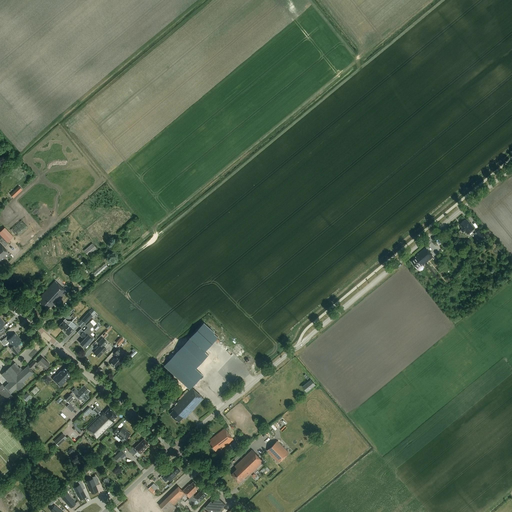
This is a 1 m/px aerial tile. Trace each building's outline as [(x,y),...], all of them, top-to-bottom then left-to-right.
[(19,187),(10,195),(13,198),(17,195),(22,190),(19,187)] [(462,228),(460,230),(463,233),(465,231),(468,235),(474,229),(466,220),(465,221),(464,220),(461,223),(462,225),(461,226),(462,228)] [(5,228),(0,231),(0,234),(7,242),(13,237),(6,229),(5,228)] [(479,229),(475,232),(480,238),(484,235),(479,229)] [(10,255),(0,243),(0,261),(7,256),(8,257),(10,255)] [(84,251),(88,256),(96,249),(92,243),(84,251)] [(72,251),(74,254),(81,249),(79,246),(72,251)] [(416,258),(411,262),(417,269),(422,265),(423,266),(433,257),(426,248),(418,254),(418,255),(415,257),(416,258)] [(41,300),(38,302),(47,310),(50,307),(51,308),(55,304),(67,292),(55,281),(51,286),(39,298),(41,300)] [(92,309),(82,320),(86,324),(96,313),(92,309)] [(58,327),(63,331),(68,326),(68,325),(71,322),(67,321),(65,319),(58,327)] [(73,330),(76,326),(71,321),(71,322),(68,325),(68,326),(63,331),(68,336),(73,330)] [(84,339),(80,343),(82,345),(81,346),(83,347),(84,347),(85,348),(92,340),(92,339),(94,338),(90,334),(92,332),(89,330),(93,326),(90,322),(86,326),(88,328),(83,331),(80,335),(84,339)] [(177,352),(203,376),(229,348),(203,324),(177,352)] [(192,328),(187,334),(191,337),(196,331),(192,328)] [(8,342),(10,344),(18,337),(15,333),(10,338),(8,336),(1,341),(5,345),(8,342)] [(18,337),(10,344),(12,346),(10,348),(15,355),(21,350),(17,346),(22,341),(18,337)] [(104,347),(107,343),(102,339),(98,343),(100,346),(94,353),(99,358),(107,350),(104,347)] [(126,356),(123,353),(124,353),(119,349),(113,354),(116,357),(111,362),(111,363),(111,364),(111,365),(112,367),(114,367),(114,366),(116,367),(123,359),(126,356)] [(203,376),(177,352),(164,366),(190,390),(177,404),(173,400),(171,402),(176,406),(172,410),(173,411),(170,414),(179,423),(183,418),(185,419),(204,399),(193,389),(194,388),(193,386),(203,376)] [(50,364),(42,357),(38,361),(38,362),(37,363),(34,360),(29,366),(31,369),(35,365),(37,366),(39,364),(46,369),(50,364)] [(27,367),(21,372),(21,371),(22,370),(20,368),(19,368),(15,363),(3,374),(5,376),(4,378),(9,384),(5,387),(10,394),(16,388),(18,390),(24,384),(23,382),(33,373),(27,367)] [(71,375),(65,369),(62,372),(61,371),(53,379),(61,387),(68,379),(67,378),(71,375)] [(46,375),(42,378),(48,384),(52,380),(46,375)] [(315,385),(311,380),(303,387),(307,392),(315,385)] [(2,385),(0,386),(0,394),(8,403),(13,397),(2,385)] [(90,392),(85,387),(84,388),(83,387),(78,392),(75,388),(71,391),(75,395),(81,401),(83,399),(85,401),(89,398),(86,395),(90,392)] [(69,404),(74,399),(70,395),(65,400),(69,404)] [(66,407),(71,412),(75,409),(69,403),(66,407)] [(100,415),(97,418),(108,429),(114,422),(113,421),(117,417),(116,416),(116,415),(110,409),(110,410),(109,409),(104,414),(103,413),(101,415),(100,415)] [(108,429),(97,418),(87,428),(97,439),(108,429)] [(121,440),(123,438),(125,440),(130,434),(122,428),(119,432),(117,429),(113,433),(121,440)] [(234,440),(225,429),(210,440),(211,442),(209,443),(216,451),(220,448),(221,450),(234,440)] [(69,437),(75,444),(81,439),(74,432),(69,437)] [(62,433),(54,442),(58,446),(67,438),(62,433)] [(149,445),(144,440),(134,449),(133,448),(130,452),(134,456),(136,453),(138,456),(140,454),(146,449),(145,449),(149,445)] [(267,451),(279,463),(289,453),(277,441),(267,451)] [(122,450),(114,458),(118,463),(127,455),(122,450)] [(263,462),(252,450),(235,467),(237,469),(236,470),(236,471),(231,476),(239,483),(244,478),(244,479),(248,474),(249,476),(263,462)] [(179,472),(174,466),(170,469),(169,469),(163,474),(170,482),(176,476),(175,475),(179,472)] [(93,479),(87,481),(92,494),(98,491),(95,484),(99,482),(95,476),(92,477),(93,479)] [(82,490),(85,488),(82,483),(81,481),(79,482),(78,482),(80,485),(74,488),(80,500),(86,497),(82,490)] [(189,501),(194,496),(193,495),(196,492),(196,491),(199,488),(193,482),(190,485),(189,485),(183,491),(178,487),(159,506),(165,511),(172,511),(176,508),(174,506),(185,494),(190,498),(188,500),(189,501)] [(154,484),(148,489),(152,493),(157,488),(154,484)] [(195,497),(194,496),(189,501),(192,504),(196,500),(199,503),(207,495),(202,489),(195,497)] [(62,498),(70,508),(75,503),(67,493),(62,498)] [(210,511),(212,511),(213,511),(221,511),(222,511),(221,510),(225,505),(217,498),(213,503),(211,501),(205,508),(209,511),(210,511)]
